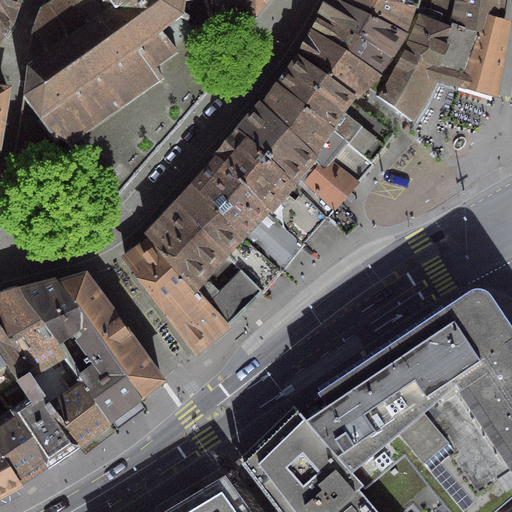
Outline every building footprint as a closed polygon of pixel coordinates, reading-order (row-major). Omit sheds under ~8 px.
[(0,0),(0,41),(1,40),(0,39),(0,38),(11,23),(18,0),(0,0)] [(55,0),(41,9),(32,34),(30,47),(28,63),(23,97),(40,119),(53,137),(53,144),(58,144),(59,141),(68,144),(69,147),(72,147),(72,144),(162,80),(156,68),(177,53),(172,46),(185,36),(182,32),(191,27),(188,23),(191,18),(184,15),(186,2),(194,1),(193,0),(55,0)] [(223,0),(246,19),(261,0),(223,0)] [(328,8),(323,17),(387,57),(400,36),(332,0),(328,8)] [(332,0),(400,36),(411,18),(415,8),(417,4),(425,7),(427,0),(332,0)] [(414,18),(411,18),(400,36),(387,57),(384,63),(374,74),(364,86),(412,121),(424,102),(435,79),(458,86),(482,15),(497,19),(499,0),(456,0),(451,27),(453,28),(451,33),(414,18)] [(502,21),(497,19),(482,15),(458,86),(495,97),(500,67),(494,66),(502,21)] [(318,26),(313,35),(374,74),(384,63),(387,57),(323,17),(318,26)] [(301,59),(353,97),(364,86),(374,74),(313,35),(307,47),(301,59)] [(290,73),(342,112),(349,103),(353,97),(301,59),(295,66),(290,73)] [(346,141),(370,162),(377,154),(384,145),(342,112),(290,73),(283,83),(281,87),(280,86),(279,87),(331,129),(346,141)] [(265,108),(312,157),(331,129),(279,87),(278,88),(279,88),(273,97),(266,107),(265,108)] [(0,128),(6,94),(8,94),(8,89),(3,88),(3,90),(0,89),(0,128)] [(342,112),(384,145),(393,134),(356,105),(349,103),(342,112)] [(239,132),(290,183),(312,157),(265,108),(266,107),(263,104),(251,118),(239,132)] [(328,173),(350,192),(374,165),(370,162),(346,141),(331,129),(312,157),(316,160),(319,163),(328,173)] [(216,159),(267,211),(290,183),(239,132),(222,152),(216,159)] [(290,183),(326,218),(348,194),(350,192),(328,173),(319,163),(316,160),(312,157),(290,183)] [(240,238),(281,272),(303,244),(267,211),(216,159),(204,173),(194,185),(240,238)] [(267,211),(303,244),(323,221),(326,218),(290,183),(267,211)] [(226,255),(263,292),(281,272),(240,238),(194,185),(187,193),(179,202),(226,255)] [(198,289),(229,326),(263,292),(226,255),(179,202),(159,224),(150,233),(149,232),(147,234),(196,291),(198,289)] [(198,289),(196,291),(147,234),(145,236),(146,236),(131,248),(136,254),(131,257),(125,261),(137,274),(196,353),(229,326),(198,289)] [(85,276),(58,284),(95,331),(93,332),(140,399),(162,381),(85,276)] [(22,287),(20,288),(22,296),(65,355),(109,420),(110,420),(111,421),(138,399),(139,400),(140,399),(93,332),(95,331),(58,284),(56,282),(23,291),(22,287)] [(0,331),(28,373),(30,375),(48,365),(63,357),(65,355),(22,296),(20,288),(18,288),(19,291),(0,296),(0,331)] [(307,421),(363,485),(364,489),(404,456),(431,490),(449,511),(495,511),(511,499),(511,336),(481,290),(337,385),(319,397),(326,407),(316,414),(307,421)] [(0,392),(28,373),(0,331),(0,392)] [(52,372),(48,365),(30,375),(77,446),(109,420),(65,355),(63,357),(83,386),(79,389),(62,365),(52,372)] [(0,399),(46,466),(77,446),(30,375),(28,373),(0,392),(0,399)] [(0,454),(21,484),(46,466),(0,399),(0,454)] [(332,511),(363,485),(307,421),(298,411),(244,463),(279,511),(332,511)] [(0,454),(0,495),(21,484),(0,454)] [(363,485),(332,511),(449,511),(431,490),(404,456),(364,489),(363,485)] [(249,511),(225,478),(167,511),(249,511)]
